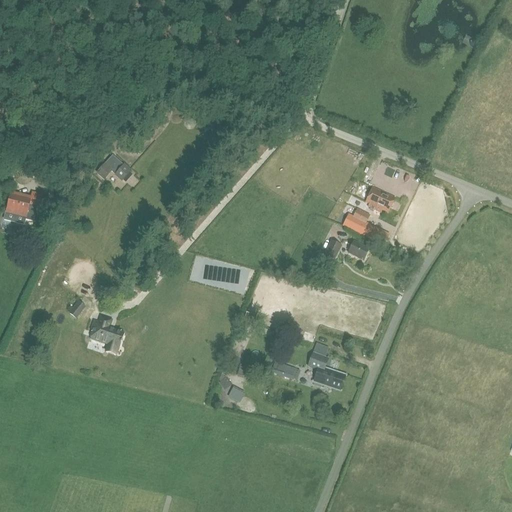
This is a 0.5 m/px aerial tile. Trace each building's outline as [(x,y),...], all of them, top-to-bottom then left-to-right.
[(476,39),(472,40),(470,44),(472,48),(475,49),(478,46),(479,42),(476,39)] [(97,173),(104,179),(111,171),(121,180),(121,179),(125,183),(132,175),(128,172),(129,171),(123,166),(123,167),(112,157),(97,173)] [(64,191),(50,188),(48,197),(62,200),(64,191)] [(380,213),(381,211),(388,214),(394,198),(388,195),(372,188),(365,203),(369,204),(367,208),(370,209),(370,208),(374,210),(380,213)] [(32,193),(30,199),(10,194),(6,212),(4,220),(25,225),(26,220),(36,222),(42,195),(32,193)] [(370,216),(357,209),(353,217),(348,215),(343,225),(361,234),(370,216)] [(367,225),(362,236),(383,246),(389,235),(367,225)] [(331,241),(323,255),(334,261),(341,246),(331,241)] [(368,249),(353,242),(347,253),(363,261),(368,249)] [(148,298),(140,311),(144,314),(153,301),(148,298)] [(85,307),(78,301),(68,313),(76,319),(85,307)] [(106,352),(115,356),(117,350),(119,350),(124,334),(108,329),(111,321),(106,319),(101,317),(99,323),(93,321),(91,329),(93,330),(90,339),(108,345),(106,352)] [(344,376),(328,370),(325,369),(328,359),(325,358),(329,348),(316,343),(313,353),(312,352),(307,368),(317,371),(313,382),(323,385),(339,391),(344,376)] [(295,369),(274,362),(271,373),(291,380),(291,379),(294,380),(298,371),(295,370),(295,369)] [(255,369),(240,365),(236,377),(252,381),(255,369)] [(231,385),(225,377),(218,383),(224,391),(231,385)] [(244,393),(233,387),(228,397),(238,403),(244,393)]
